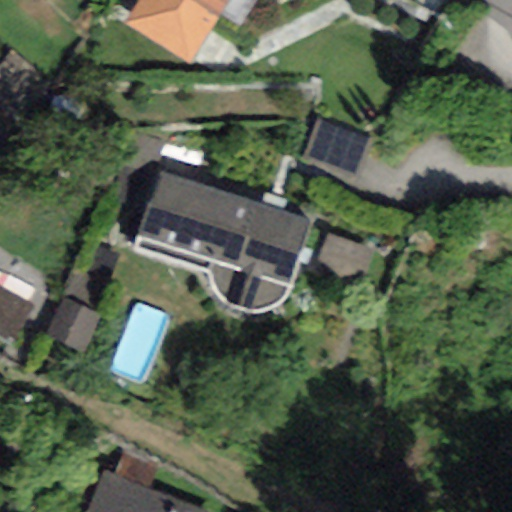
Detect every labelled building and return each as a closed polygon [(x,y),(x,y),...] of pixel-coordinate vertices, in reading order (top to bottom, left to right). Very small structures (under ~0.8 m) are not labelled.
[(142,0),(123,32),(189,71),(219,23),(231,0),(142,0)] [(260,0),(231,0),(219,23),(241,35),(260,0)] [(319,125),(302,162),(351,184),(368,146),(319,125)] [(311,225),(160,176),(133,258),(207,281),(209,290),(211,299),(216,306),(222,313),(230,318),(238,321),(247,322),(255,322),(264,320),(272,316),(279,310),(285,304),(289,296),(311,225)] [(35,311),(0,292),(0,347),(12,354),(35,311)] [(192,511),(101,479),(88,511),(192,511)]
